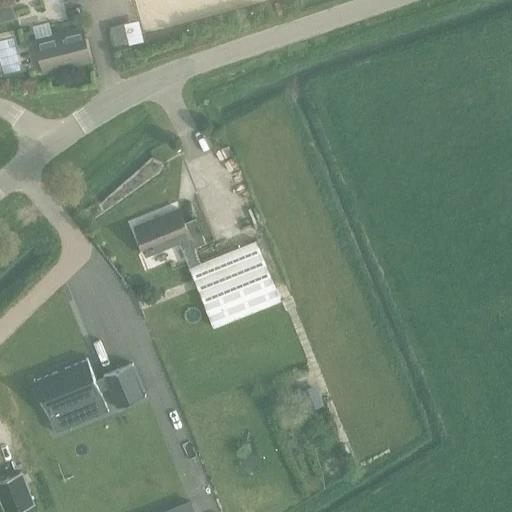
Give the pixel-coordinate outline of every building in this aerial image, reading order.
[(15,8),(0,11),(0,9),(0,19),(16,17),(15,8)] [(124,23),(110,27),(115,47),(129,44),(124,23)] [(81,28),(36,40),(44,72),(89,60),(81,28)] [(178,241),(203,303),(213,327),(247,313),(281,299),(256,240),(200,263),(194,247),(205,243),(195,218),(183,223),(177,208),(134,226),(145,254),(178,241)] [(35,378),(33,379),(48,416),(50,416),(49,414),(100,394),(100,395),(102,394),(100,391),(109,387),(117,406),(115,406),(116,407),(145,396),(145,394),(143,395),(131,365),(133,365),(132,363),(103,375),(104,378),(96,381),(87,357),(85,358),(86,360),(35,380),(35,378)] [(299,392),(307,412),(323,405),(315,385),(299,392)] [(0,498),(5,511),(14,511),(34,504),(21,472),(0,479),(0,498)] [(203,511),(225,511),(218,493),(199,500),(203,511)] [(193,511),(189,501),(161,511),(193,511)]
